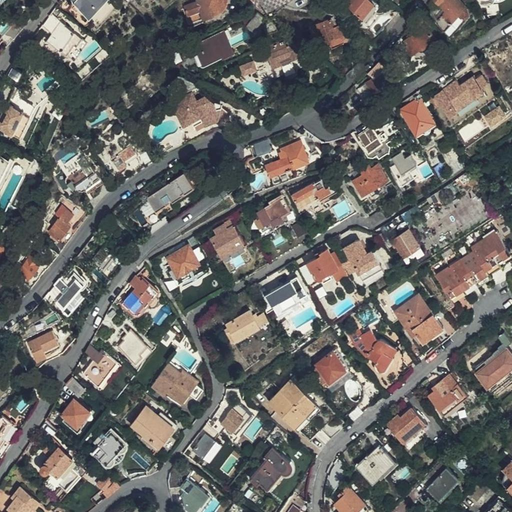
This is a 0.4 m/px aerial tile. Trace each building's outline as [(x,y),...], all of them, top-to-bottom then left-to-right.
[(95,22),(113,2),(111,0),(78,0),(75,4),(95,22)] [(192,0),(182,4),(185,13),(198,8),(195,0),(192,0)] [(201,17),(201,18),(218,11),(221,10),(223,8),(225,5),(226,1),(225,0),(195,0),(198,8),(201,16),(201,17)] [(369,0),(338,0),(361,16),(367,8),(365,6),(369,0)] [(453,0),(434,0),(439,4),(438,5),(445,11),(435,22),(450,36),(469,15),(466,7),(458,0),(454,0),(454,1),(453,0)] [(505,13),(498,1),(497,0),(495,0),(478,12),(481,15),(484,13),(491,23),(505,13)] [(117,5),(113,2),(95,22),(98,25),(117,5)] [(187,23),(201,18),(201,17),(201,16),(198,8),(185,13),(184,14),(187,23)] [(57,9),(48,21),(54,25),(63,14),(57,9)] [(253,29),(263,17),(257,11),(246,23),(253,29)] [(321,47),(331,43),(345,37),(339,22),(334,24),(330,16),(309,25),(315,39),(317,38),(321,47)] [(422,22),(418,16),(412,22),(415,26),(422,22)] [(68,24),(61,20),(56,28),(57,29),(49,39),(72,56),(85,39),(76,33),(77,32),(67,25),(68,24)] [(428,42),(438,35),(430,23),(424,27),(422,26),(416,30),(414,27),(412,28),(409,30),(408,32),(410,35),(404,39),(405,40),(403,42),(411,54),(419,48),(428,42)] [(24,29),(16,24),(13,28),(8,33),(15,39),(24,29)] [(352,35),(363,46),(370,39),(360,29),(352,35)] [(196,53),(200,63),(221,54),(222,56),(232,52),(230,48),(228,44),(221,30),(212,35),(212,36),(195,43),(199,52),(196,53)] [(268,51),(259,55),(260,57),(250,61),(257,76),(301,57),(295,41),(293,42),(290,35),(266,44),(268,51)] [(503,76),(511,70),(511,49),(507,52),(501,43),(487,52),(503,76)] [(262,46),(256,48),(259,55),(268,51),(266,44),(262,46)] [(385,81),(392,77),(386,70),(378,58),(366,70),(371,72),(374,75),(356,87),(362,96),(371,90),(370,89),(384,81),(385,81)] [(409,65),(404,58),(395,64),(399,71),(409,65)] [(56,63),(49,59),(47,62),(46,61),(44,64),(44,67),(45,69),(46,72),(47,72),(50,72),(53,70),(55,67),(56,63)] [(434,98),(426,102),(433,112),(440,107),(448,119),(457,112),(476,97),(476,98),(483,92),(480,88),(486,84),(480,76),(474,80),(472,77),(458,87),(454,82),(446,88),(443,84),(437,89),(440,93),(434,98)] [(16,82),(13,88),(21,92),(24,86),(16,82)] [(29,98),(37,103),(49,93),(43,86),(30,97),(29,98)] [(13,88),(8,98),(14,101),(14,103),(24,108),(28,99),(19,95),(21,92),(13,88)] [(0,122),(21,132),(37,103),(29,98),(28,99),(24,108),(14,103),(14,101),(8,98),(1,95),(0,97),(0,122)] [(189,115),(193,120),(199,128),(212,120),(220,119),(233,121),(235,109),(223,105),(215,101),(207,105),(203,104),(200,105),(198,106),(197,105),(193,105),(193,111),(190,114),(189,115)] [(266,111),(278,117),(279,117),(283,107),(271,101),(266,111)] [(417,136),(435,123),(418,101),(400,113),(417,136)] [(498,106),(484,116),(491,126),(506,115),(498,106)] [(185,125),(188,123),(187,109),(186,109),(184,111),(182,109),(179,113),(185,125)] [(188,141),(189,140),(190,140),(189,137),(177,115),(175,116),(178,122),(180,127),(187,139),(188,141)] [(377,137),(368,123),(350,134),(363,152),(386,137),(383,133),(377,137)] [(436,126),(435,123),(417,136),(419,138),(436,126)] [(109,134),(103,143),(105,145),(119,166),(126,161),(131,168),(138,164),(145,165),(152,161),(145,149),(138,153),(127,135),(128,133),(123,125),(109,134)] [(140,135),(154,160),(157,158),(170,150),(171,143),(182,138),(187,139),(180,127),(179,131),(174,134),(169,136),(164,140),(161,142),(157,142),(153,139),(152,136),(151,134),(154,129),(159,125),(140,135)] [(259,154),(271,150),(268,139),(256,143),(259,154)] [(302,146),(300,141),(279,148),(280,151),(281,154),(278,155),(270,157),(271,161),(263,164),(267,175),(291,167),(299,164),(302,159),(300,152),(305,150),(304,146),(302,146)] [(334,147),(324,154),(331,164),(336,160),(341,157),(334,147)] [(378,158),(380,157),(383,155),(378,148),(370,154),(372,157),(376,155),(378,158)] [(405,156),(401,150),(387,160),(399,178),(397,180),(401,185),(418,174),(414,169),(412,170),(410,166),(417,161),(410,152),(405,156)] [(0,178),(11,158),(0,152),(0,178)] [(104,181),(85,152),(77,157),(74,156),(65,163),(64,167),(63,168),(67,174),(64,177),(63,180),(64,182),(65,183),(68,184),(70,184),(72,188),(76,185),(78,188),(85,191),(88,195),(89,193),(93,198),(100,192),(104,181)] [(387,178),(378,164),(371,168),(368,165),(360,170),(363,174),(353,181),(363,194),(368,191),(372,196),(382,189),(378,184),(387,178)] [(291,167),(267,175),(265,180),(293,171),(291,167)] [(503,170),(500,167),(496,168),(493,170),(491,173),(492,177),(494,180),(497,181),(501,181),(503,179),(505,177),(505,174),(504,171),(503,170)] [(475,178),(470,169),(455,180),(456,182),(460,180),(463,186),(467,183),(475,178)] [(182,172),(145,197),(148,202),(138,209),(147,223),(158,216),(171,206),(170,205),(174,202),(172,200),(181,194),(180,193),(182,191),(183,193),(192,186),(182,172)] [(301,209),(320,198),(329,193),(331,191),(329,187),(326,189),(321,181),(316,184),(315,183),(293,195),(301,209)] [(272,205),(259,213),(267,228),(282,219),(280,217),(290,211),(286,205),(289,204),(286,199),(284,201),(282,197),(271,203),(272,205)] [(316,214),(326,209),(323,203),(322,203),(312,208),(316,214)] [(59,240),(68,227),(62,223),(64,220),(65,221),(71,211),(65,206),(47,232),(59,240)] [(318,217),(316,214),(312,208),(305,213),(310,221),(318,217)] [(373,225),(386,218),(381,210),(369,218),(373,225)] [(299,215),(296,218),(298,222),(292,226),(294,230),(304,224),(299,215)] [(401,230),(394,219),(384,225),(391,237),(401,230)] [(230,221),(224,224),(224,225),(227,229),(233,226),(230,221)] [(210,239),(218,253),(233,244),(236,249),(239,253),(223,261),(230,273),(234,279),(239,276),(245,272),(250,269),(246,263),(253,259),(233,226),(227,229),(224,225),(213,231),(216,235),(210,239)] [(490,233),(491,235),(494,233),(490,227),(463,246),(465,250),(490,233)] [(410,228),(403,233),(418,256),(425,251),(410,228)] [(418,256),(403,233),(393,239),(408,262),(418,256)] [(482,274),(506,256),(491,235),(490,233),(465,250),(467,253),(482,274)] [(359,241),(356,242),(344,249),(348,255),(357,270),(362,277),(381,265),(372,250),(365,254),(364,252),(365,251),(359,241)] [(167,257),(173,267),(178,276),(200,263),(188,244),(167,257)] [(233,244),(218,253),(221,257),(236,249),(233,244)] [(453,258),(456,262),(467,253),(465,250),(463,246),(460,249),(462,252),(453,258)] [(35,263),(39,258),(40,256),(33,249),(32,250),(30,249),(18,264),(19,266),(13,275),(19,281),(24,274),(27,276),(28,275),(29,276),(33,271),(38,275),(44,269),(42,266),(46,261),(44,260),(40,265),(38,263),(37,264),(35,263)] [(339,268),(338,267),(328,249),(320,253),(321,255),(317,258),(308,263),(313,272),(315,270),(319,279),(320,278),(329,273),(332,272),(339,268)] [(431,280),(448,303),(484,276),(482,274),(467,253),(456,262),(431,280)] [(357,270),(348,255),(340,260),(349,275),(357,270)] [(484,276),(485,278),(509,260),(506,256),(482,274),(484,276)] [(342,265),(338,267),(339,268),(332,272),(336,278),(346,273),(342,265)] [(381,265),(362,277),(365,283),(384,271),(381,265)] [(178,276),(173,267),(169,269),(174,278),(178,276)] [(416,270),(406,276),(410,282),(420,276),(416,270)] [(246,275),(245,272),(239,276),(240,278),(238,285),(253,276),(246,275)] [(65,283),(60,278),(51,287),(59,289),(56,293),(60,296),(55,302),(60,306),(62,308),(84,282),(78,277),(73,273),(65,283)] [(332,278),(329,273),(320,278),(323,283),(332,278)] [(141,279),(137,275),(130,285),(134,290),(122,305),(135,316),(139,314),(144,307),(156,294),(157,292),(143,278),(141,279)] [(488,281),(485,278),(484,276),(448,303),(452,308),(488,281)] [(270,290),(281,309),(283,308),(284,312),(291,308),(293,308),(294,308),(300,305),(301,304),(302,301),(308,298),(306,295),(307,294),(297,277),(281,286),(279,284),(270,290)] [(197,310),(204,306),(196,292),(189,297),(197,310)] [(158,297),(156,294),(144,307),(147,309),(150,309),(153,309),(157,305),(158,303),(158,297)] [(310,298),(307,294),(306,295),(308,298),(302,301),(301,304),(310,298)] [(364,303),(359,294),(356,296),(361,305),(364,303)] [(403,324),(427,305),(419,295),(415,296),(397,310),(395,314),(403,324)] [(375,305),(371,300),(367,302),(365,304),(368,309),(375,305)] [(418,344),(418,345),(442,325),(427,305),(403,324),(418,344)] [(232,342),(267,322),(263,315),(254,319),(249,311),(239,316),(237,314),(230,318),(231,321),(225,324),(228,330),(226,331),(232,342)] [(443,328),(449,336),(452,341),(459,336),(449,323),(443,328)] [(147,360),(154,350),(131,329),(123,338),(125,339),(119,345),(121,347),(120,349),(135,364),(143,356),(147,360)] [(36,362),(45,357),(44,354),(56,348),(60,346),(52,330),(43,335),(34,340),(27,343),(36,362)] [(367,356),(368,355),(371,351),(362,336),(360,333),(358,330),(349,336),(354,344),(367,356)] [(371,351),(368,355),(375,363),(373,366),(373,370),(375,372),(377,374),(380,374),(383,373),(385,372),(391,363),(394,357),(391,355),(396,345),(382,338),(381,338),(377,340),(371,330),(368,331),(362,336),(371,351)] [(32,336),(34,340),(43,335),(41,331),(32,336)] [(500,343),(509,353),(511,350),(511,345),(506,338),(500,343)] [(424,352),(418,345),(418,344),(410,350),(416,359),(424,352)] [(99,351),(89,345),(85,351),(84,352),(94,359),(83,373),(99,386),(117,362),(101,349),(99,351)] [(45,357),(45,358),(54,353),(58,351),(56,348),(44,354),(45,357)] [(323,374),(329,382),(348,367),(335,349),(322,359),(319,356),(314,360),(316,363),(311,367),(319,378),(323,374)] [(409,365),(416,359),(410,350),(402,356),(409,365)] [(511,355),(509,353),(486,373),(507,397),(511,392),(511,355)] [(162,395),(167,389),(180,373),(167,363),(150,386),(162,395)] [(458,378),(451,370),(443,377),(432,386),(434,389),(428,394),(441,409),(458,395),(452,388),(458,384),(455,380),(458,378)] [(182,371),(180,373),(186,379),(189,376),(182,371)] [(180,373),(167,389),(183,402),(187,397),(195,387),(186,379),(180,373)] [(324,385),(329,382),(323,374),(319,378),(324,385)] [(189,376),(186,379),(195,387),(198,384),(189,376)] [(281,388),(290,379),(287,377),(279,385),(281,388)] [(72,378),(67,383),(66,384),(79,395),(84,388),(72,378)] [(316,404),(290,379),(281,388),(267,402),(293,427),(294,427),(304,416),(315,404),(316,404)] [(195,387),(187,397),(190,399),(198,390),(195,387)] [(354,407),(342,394),(333,403),(345,416),(354,407)] [(90,409),(73,397),(61,413),(77,426),(90,409)] [(319,408),(315,404),(304,416),(308,419),(319,408)] [(147,431),(145,434),(142,438),(157,451),(177,425),(162,413),(159,416),(146,406),(134,421),(147,431)] [(410,410),(407,406),(387,423),(388,424),(383,429),(387,433),(392,429),(402,441),(425,422),(413,408),(410,410)] [(244,417),(240,413),(235,410),(232,407),(228,412),(229,413),(222,421),(233,430),(244,417)] [(326,415),(319,408),(308,419),(298,431),(305,437),(326,415)] [(304,416),(294,427),(298,431),(308,419),(304,416)] [(2,417),(0,420),(0,435),(11,442),(12,441),(16,435),(10,432),(15,425),(2,417)] [(132,424),(145,434),(147,431),(134,421),(132,424)] [(217,422),(212,427),(217,431),(222,425),(217,422)] [(212,427),(207,423),(202,429),(216,439),(221,434),(217,431),(212,427)] [(51,436),(57,430),(51,424),(44,431),(51,436)] [(126,443),(110,429),(90,451),(105,466),(108,466),(110,466),(112,464),(112,459),(118,452),(122,451),(124,450),(125,448),(126,443)] [(216,439),(202,429),(200,432),(189,446),(204,457),(217,440),(216,439)] [(0,447),(5,451),(11,442),(0,435),(0,447)] [(53,455),(60,448),(61,446),(54,439),(46,448),(53,455)] [(511,442),(484,473),(490,478),(509,460),(511,457),(511,461),(511,462),(504,469),(508,472),(506,480),(506,484),(507,487),(511,491),(511,442)] [(369,456),(367,455),(356,465),(372,482),(379,476),(395,462),(381,446),(369,456)] [(57,477),(52,481),(57,484),(76,462),(60,448),(53,455),(51,458),(43,467),(41,471),(42,473),(45,475),(50,471),(57,477)] [(51,458),(53,455),(46,448),(43,451),(51,458)] [(291,463),(274,448),(265,458),(268,460),(252,479),(258,485),(260,483),(268,489),(283,473),(286,474),(288,473),(291,471),(292,469),(292,466),(291,463)] [(353,462),(364,452),(361,449),(349,460),(352,463),(353,462)] [(367,455),(364,452),(353,462),(356,465),(367,455)] [(151,475),(158,470),(149,461),(146,464),(147,465),(145,466),(151,475)] [(396,461),(395,462),(379,476),(381,479),(398,463),(396,461)] [(87,472),(76,462),(57,484),(52,481),(44,490),(56,500),(65,491),(68,494),(87,472)] [(426,489),(445,468),(439,462),(419,483),(426,489)] [(16,464),(10,472),(17,479),(23,471),(16,464)] [(459,480),(445,468),(426,489),(439,501),(459,480)] [(87,472),(68,494),(70,496),(89,474),(87,472)] [(109,496),(120,486),(108,475),(101,482),(102,484),(99,487),(104,492),(109,496)] [(187,479),(175,499),(188,507),(185,511),(214,511),(222,500),(187,479)] [(351,488),(356,494),(359,490),(352,482),(349,485),(351,488)] [(9,501),(11,502),(17,495),(29,504),(36,496),(22,485),(9,501)] [(366,504),(356,494),(351,488),(344,495),(333,504),(340,511),(357,511),(365,505),(366,504)] [(25,511),(31,505),(29,504),(17,495),(11,502),(7,509),(8,510),(6,511),(25,511)] [(288,503),(293,506),(299,511),(305,503),(294,495),(288,503)] [(29,504),(31,505),(35,508),(41,500),(36,496),(29,504)] [(510,511),(498,501),(488,511),(510,511)]
